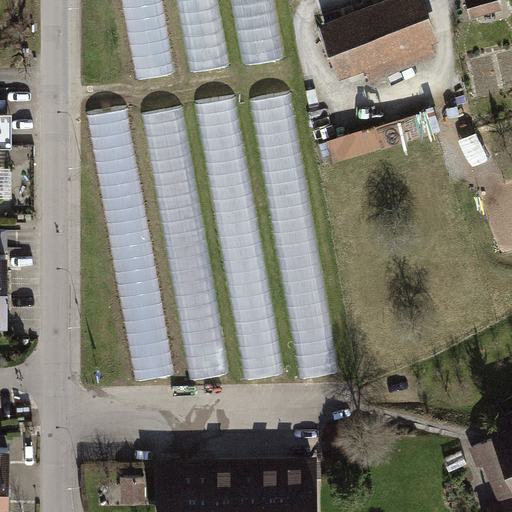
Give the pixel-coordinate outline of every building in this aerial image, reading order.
[(175,71),(162,0),(121,0),(136,78),(175,71)] [(231,61),(219,0),(179,0),(192,69),(231,61)] [(284,55),(273,0),(233,0),(245,62),(284,55)] [(367,70),(435,46),(432,38),(439,36),(426,0),(368,0),(320,18),(339,71),(364,62),(367,70)] [(467,0),(471,12),(502,4),(501,0),(467,0)] [(437,53),(435,46),(367,70),(370,77),(437,53)] [(340,370),(290,92),(250,99),(299,378),(340,370)] [(286,375),(236,96),(195,103),(245,382),(286,375)] [(230,371),(183,104),(142,111),(189,378),(230,371)] [(176,373),(128,106),(88,113),(135,380),(176,373)] [(435,106),(327,137),(333,158),(441,127),(435,106)] [(0,144),(12,144),(12,109),(0,108),(0,144)] [(511,419),(492,428),(494,434),(469,445),(478,466),(483,463),(498,497),(511,491),(511,419)] [(0,511),(6,511),(8,443),(0,442),(0,511)] [(156,511),(317,511),(317,453),(156,455),(156,511)] [(143,473),(120,473),(120,500),(144,500),(143,473)] [(480,511),(511,511),(511,496),(511,494),(478,507),(480,511)]
